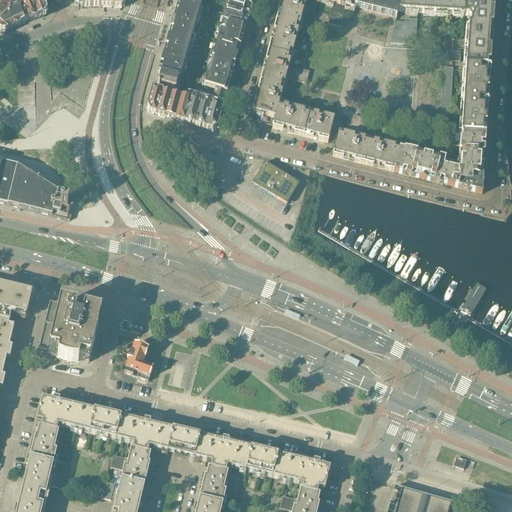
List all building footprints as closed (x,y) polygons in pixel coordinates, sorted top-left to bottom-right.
[(36,20),(28,0),(22,0),(19,1),(20,3),(21,6),(22,10),(28,23),(36,20)] [(43,0),(28,0),(36,20),(44,18),(46,14),(43,0)] [(83,0),(73,0),(75,8),(78,10),(83,10),(83,0)] [(91,9),(91,0),(83,0),(83,10),(91,9)] [(100,9),(100,0),(91,0),(91,9),(100,9)] [(124,7),(126,0),(100,0),(100,9),(111,9),(121,9),(124,7)] [(202,1),(200,0),(178,0),(177,3),(202,10),(203,7),(201,6),(202,1)] [(252,5),(234,0),(229,0),(227,7),(249,13),(252,5)] [(299,28),(305,0),(280,0),(280,2),(283,2),(280,13),(278,12),(275,22),(299,28)] [(325,0),(325,3),(332,5),(327,25),(340,28),(345,8),(354,11),(355,9),(356,10),(356,9),(357,0),(325,0)] [(381,16),(385,0),(357,0),(356,9),(356,10),(360,11),(381,16)] [(400,0),(385,0),(381,16),(395,20),(397,14),(397,13),(400,0)] [(433,0),(400,0),(397,13),(432,16),(433,0)] [(469,0),(433,0),(432,16),(459,18),(460,19),(462,19),(463,18),(468,18),(469,0)] [(493,0),(469,0),(468,18),(470,17),(472,18),(470,20),(469,25),(468,26),(467,36),(491,37),(493,0)] [(3,2),(0,4),(0,18),(10,9),(3,2)] [(202,10),(177,3),(175,12),(197,19),(199,13),(201,13),(202,10)] [(249,13),(227,7),(225,15),(247,22),(249,13)] [(10,9),(0,18),(0,34),(0,35),(4,35),(12,31),(17,28),(28,23),(22,10),(13,12),(10,9)] [(196,24),(197,19),(175,12),(170,29),(192,36),(194,30),(196,31),(198,25),(196,24)] [(247,22),(225,15),(222,24),(244,30),(247,22)] [(416,21),(405,20),(405,23),(395,23),(389,45),(415,46),(416,21)] [(299,28),(275,22),(273,32),(275,33),(272,43),(270,42),(268,52),(291,58),(299,28)] [(244,30),(222,24),(219,33),(242,39),(244,30)] [(191,49),(192,45),(193,43),(190,42),(192,36),(170,29),(162,57),(186,64),(187,60),(185,60),(189,48),(191,49)] [(242,39),(219,33),(216,42),(239,48),(242,39)] [(202,34),(195,60),(199,61),(203,47),(206,48),(209,36),(202,34)] [(491,37),(467,36),(465,66),(465,67),(489,68),(491,37)] [(239,48),(216,42),(211,60),(234,67),(239,48)] [(460,53),(434,51),(433,61),(459,63),(460,53)] [(291,58),(268,52),(265,63),(267,63),(264,74),(262,73),(259,83),(283,89),(285,80),(305,85),(309,73),(288,68),(291,58)] [(180,78),(183,67),(185,67),(186,64),(162,57),(157,75),(181,82),(182,79),(180,78)] [(234,67),(211,60),(203,88),(215,92),(226,95),(229,85),(234,67)] [(489,68),(465,67),(462,102),(487,103),(489,68)] [(443,69),(439,128),(448,129),(452,69),(451,69),(443,69)] [(180,85),(181,82),(157,75),(154,84),(165,87),(176,90),(177,84),(180,85)] [(283,89),(259,83),(257,93),(259,93),(257,104),(254,103),(251,114),(274,120),(275,120),(278,106),(283,89)] [(154,84),(146,111),(148,114),(156,117),(163,95),(165,87),(154,84)] [(196,96),(208,99),(210,93),(197,90),(196,96)] [(223,107),(226,95),(215,92),(212,103),(223,107)] [(174,122),(181,100),(163,95),(156,117),(174,122)] [(184,125),(191,98),(187,96),(185,101),(181,100),(174,122),(184,125)] [(194,127),(201,103),(195,101),(196,99),(191,98),(184,125),(194,127)] [(204,130),(212,103),(207,102),(207,105),(201,103),(194,127),(204,130)] [(487,103),(462,102),(461,135),(485,136),(487,103)] [(216,131),(223,107),(212,103),(204,130),(212,133),(216,131)] [(304,113),(278,106),(275,120),(274,120),(271,129),(282,132),(283,128),(288,129),(287,131),(293,132),(292,135),(298,136),(304,113)] [(327,144),(333,121),(304,113),(298,136),(312,140),(313,136),(318,137),(317,141),(327,144)] [(348,132),(339,130),(332,158),(342,160),(343,158),(353,160),(353,163),(363,166),(369,142),(359,140),(365,119),(352,116),(348,132)] [(382,124),(380,132),(377,144),(369,142),(363,166),(372,168),(373,165),(383,168),(383,171),(393,173),(399,150),(390,147),(395,127),(382,124)] [(485,136),(461,135),(460,143),(459,143),(459,144),(447,143),(447,147),(459,148),(458,163),(483,165),(483,158),(480,158),(480,154),(481,154),(481,148),(480,148),(480,145),(484,145),(485,136)] [(421,180),(427,156),(420,154),(422,143),(418,142),(415,153),(411,152),(414,141),(410,140),(407,151),(399,149),(399,150),(393,173),(401,175),(402,172),(406,172),(405,176),(410,177),(411,174),(415,175),(414,178),(421,180)] [(438,147),(435,158),(427,156),(421,180),(429,182),(430,179),(433,179),(433,183),(438,184),(439,181),(443,182),(442,185),(449,187),(451,179),(456,180),(458,163),(448,161),(450,150),(446,149),(444,160),(440,159),(442,148),(438,147)] [(16,168),(1,164),(0,163),(0,205),(7,207),(16,168)] [(483,165),(458,163),(456,180),(451,179),(449,187),(466,191),(467,188),(471,189),(470,192),(481,195),(482,182),(478,182),(479,173),(482,174),(483,165)] [(251,185),(286,206),(287,204),(286,203),(296,187),(297,187),(299,185),(264,164),(262,167),(263,167),(253,184),(252,183),(251,185)] [(16,168),(7,207),(69,222),(72,211),(61,197),(57,197),(58,195),(57,195),(57,194),(33,178),(16,168)] [(479,299),(487,285),(476,278),(455,314),(467,321),(479,299)] [(31,296),(21,293),(0,288),(0,311),(11,314),(10,317),(18,319),(18,321),(24,322),(31,296)] [(76,310),(60,306),(49,303),(44,322),(45,322),(38,349),(48,352),(48,354),(50,356),(52,357),(54,358),(57,360),(56,360),(60,361),(61,362),(62,363),(65,363),(71,365),(73,365),(78,365),(80,365),(85,364),(88,363),(89,362),(100,316),(83,312),(76,310)] [(11,314),(0,311),(0,336),(10,340),(13,328),(8,327),(10,317),(11,314)] [(132,323),(131,326),(130,326),(129,327),(128,328),(128,329),(129,329),(129,330),(130,330),(129,333),(139,336),(140,333),(141,333),(141,332),(142,332),(142,331),(142,330),(142,329),(141,329),(142,326),(132,323)] [(10,340),(0,336),(0,368),(3,369),(6,359),(9,360),(11,352),(10,352),(10,353),(7,353),(8,348),(10,340)] [(130,363),(126,376),(150,385),(155,371),(148,369),(150,366),(146,364),(147,362),(150,361),(151,356),(150,354),(150,352),(136,347),(133,357),(131,356),(128,363),(130,363)] [(329,470),(211,442),(185,435),(41,401),(35,428),(38,429),(41,429),(42,424),(57,428),(56,433),(62,434),(63,429),(127,445),(126,450),(132,451),(133,446),(148,450),(147,455),(150,455),(149,456),(153,457),(154,451),(180,457),(205,463),(204,469),(207,470),(207,469),(210,470),(211,465),(226,469),(225,474),(231,475),(232,470),(296,486),(295,491),(301,492),(302,487),(317,491),(316,496),(319,496),(319,497),(322,498),(329,470)] [(71,447),(59,445),(62,434),(56,433),(57,428),(42,424),(41,429),(38,429),(35,442),(32,441),(30,447),(32,447),(29,460),(52,466),(55,456),(68,459),(71,447)] [(147,464),(149,456),(150,455),(147,455),(148,450),(133,446),(132,451),(126,450),(124,460),(112,457),(109,469),(122,473),(120,482),(143,487),(147,475),(148,475),(150,469),(146,469),(147,464)] [(453,468),(463,471),(465,462),(456,459),(453,468)] [(55,476),(50,475),(52,466),(29,460),(27,468),(29,468),(28,473),(24,472),(23,478),(26,479),(25,484),(23,483),(20,497),(41,501),(42,497),(45,497),(47,488),(52,489),(62,491),(66,475),(56,473),(55,476)] [(240,488),(228,486),(231,475),(225,474),(226,469),(211,465),(210,470),(207,469),(207,470),(204,483),(201,482),(200,487),(201,488),(198,501),(222,506),(224,497),(237,500),(240,488)] [(141,496),(143,487),(120,482),(118,491),(113,490),(114,487),(104,484),(100,500),(110,503),(115,504),(112,511),(137,511),(138,511),(136,510),(137,506),(141,506),(142,501),(139,500),(140,495),(141,496)] [(317,505),(319,497),(319,496),(316,496),(317,491),(302,487),(301,492),(295,491),(293,501),(281,499),(278,511),(283,511),(318,511),(319,510),(315,510),(317,505)] [(447,511),(450,505),(401,491),(397,505),(390,503),(387,511),(447,511)] [(41,511),(42,507),(39,506),(41,501),(20,497),(17,510),(19,510),(18,511),(41,511)] [(220,511),(222,506),(198,501),(196,509),(198,509),(197,511),(220,511)]
